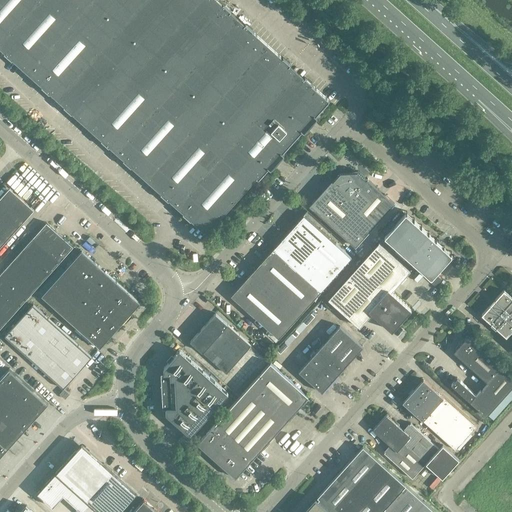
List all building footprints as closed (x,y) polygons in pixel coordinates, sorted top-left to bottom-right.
[(37,0),(0,0),(0,39),(1,41),(37,0)] [(87,4),(82,0),(37,0),(1,41),(9,47),(4,52),(12,59),(27,72),(87,4)] [(91,0),(87,4),(117,31),(145,0),(91,0)] [(145,0),(117,31),(147,58),(198,0),(145,0)] [(218,0),(198,0),(147,58),(177,85),(238,16),(223,3),(223,4),(218,0)] [(117,31),(87,4),(27,72),(42,85),(41,86),(49,93),(54,88),(61,94),(117,31)] [(238,16),(177,85),(206,111),(267,44),(253,31),(253,30),(238,16)] [(147,58),(117,31),(61,94),(68,101),(63,106),(71,113),(72,112),(86,125),(147,58)] [(267,44),(206,111),(236,138),(297,70),(283,57),(282,58),(267,44)] [(177,85),(147,58),(86,125),(102,139),(101,140),(109,147),(114,141),(120,147),(177,85)] [(297,70),(236,138),(267,165),(327,98),(312,84),(313,84),(297,70)] [(206,111),(177,85),(120,147),(128,154),(123,159),(131,166),(132,166),(146,179),(206,111)] [(236,138),(206,111),(146,179),(161,192),(161,193),(168,200),(173,195),(180,201),(236,138)] [(267,165),(236,138),(180,201),(187,208),(183,213),(191,220),(191,219),(204,231),(251,179),(253,181),(267,165)] [(340,171),(333,179),(310,205),(355,246),(394,203),(357,170),(356,172),(347,172),(342,173),(340,171)] [(0,245),(31,211),(7,190),(0,197),(0,245)] [(405,212),(404,213),(386,234),(431,274),(450,253),(405,212)] [(304,214),(231,295),(278,337),(351,257),(304,214)] [(46,222),(33,237),(0,273),(0,327),(60,261),(73,246),(46,222)] [(392,330),(411,308),(392,291),(410,270),(379,242),(328,298),(360,326),(372,312),(392,330)] [(100,347),(140,302),(82,250),(42,295),(100,347)] [(506,336),(511,330),(511,296),(504,289),(481,314),(506,336)] [(5,336),(63,388),(91,356),(33,304),(5,336)] [(251,345),(216,313),(215,313),(191,340),(226,372),(251,345)] [(339,325),(323,343),(320,340),(316,345),(319,348),(299,371),(322,391),(363,346),(339,325)] [(511,373),(468,334),(454,351),(487,381),(476,393),(457,376),(451,383),(486,415),(488,413),(493,419),(511,398),(511,373)] [(190,435),(228,393),(180,349),(164,367),(167,414),(190,435)] [(270,362),(240,395),(198,443),(236,477),(308,396),(270,362)] [(16,439),(24,430),(32,421),(40,412),(48,403),(29,385),(10,368),(1,377),(0,378),(0,456),(8,448),(16,439)] [(423,379),(418,385),(403,402),(456,449),(460,444),(462,446),(467,441),(465,439),(476,426),(423,379)] [(59,393),(65,398),(69,393),(64,388),(59,393)] [(386,414),(380,421),(426,463),(442,478),(459,459),(443,444),(439,448),(411,422),(404,430),(386,414)] [(426,463),(380,421),(373,429),(391,445),(384,452),(413,478),(426,463)] [(316,498),(303,511),(436,511),(363,446),(317,497),(319,498),(318,500),(316,498)] [(120,511),(131,500),(110,482),(117,474),(102,460),(95,467),(76,451),(69,458),(42,489),(58,503),(67,492),(88,511),(120,511)] [(511,462),(495,481),(511,496),(511,462)] [(158,511),(155,509),(144,499),(132,511),(158,511)]
